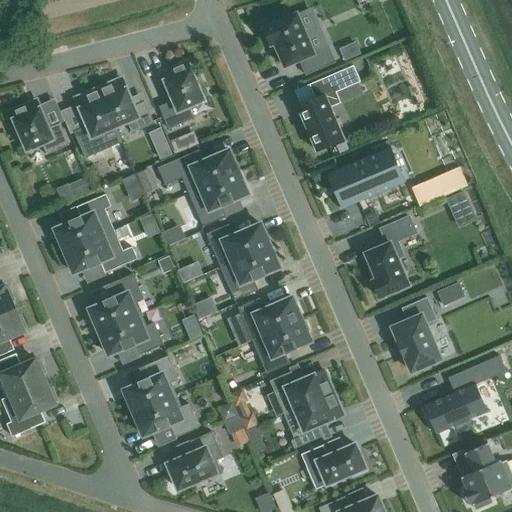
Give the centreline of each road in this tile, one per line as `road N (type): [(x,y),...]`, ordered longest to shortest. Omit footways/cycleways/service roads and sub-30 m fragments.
road 1 (residential): [(217,21),(430,511)]
road 2 (residential): [(112,495),(110,441),(0,184)]
road 3 (residential): [(217,21),(0,76)]
road 4 (secondary): [(511,144),(445,0)]
